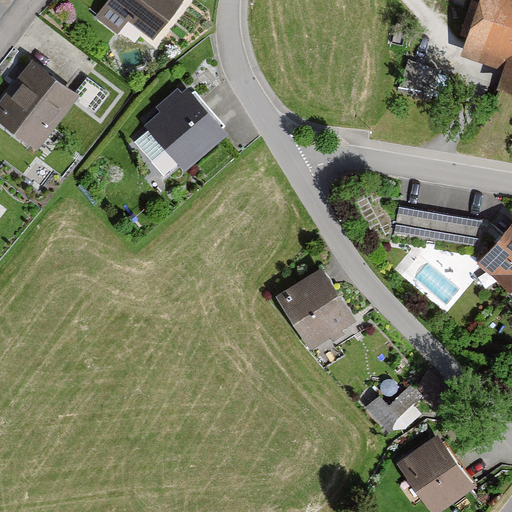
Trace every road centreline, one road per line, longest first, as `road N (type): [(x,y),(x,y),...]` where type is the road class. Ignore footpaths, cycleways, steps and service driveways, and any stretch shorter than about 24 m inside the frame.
road 1 (unclassified): [(294,172),(379,300),(511,434)]
road 2 (residential): [(294,172),(362,161),(511,186)]
road 3 (unclassified): [(229,9),(238,67),(294,172)]
